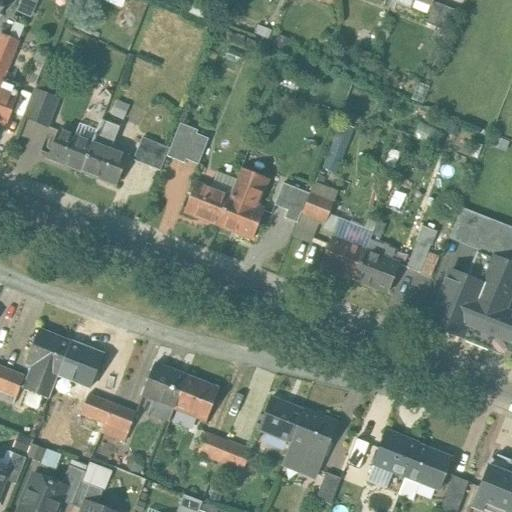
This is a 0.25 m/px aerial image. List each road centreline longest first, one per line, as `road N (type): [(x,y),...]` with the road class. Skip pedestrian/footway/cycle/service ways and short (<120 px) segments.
road 1 (residential): [(0,274),(240,359),(359,386),(387,377),(401,351)]
road 2 (residential): [(401,351),(0,195)]
